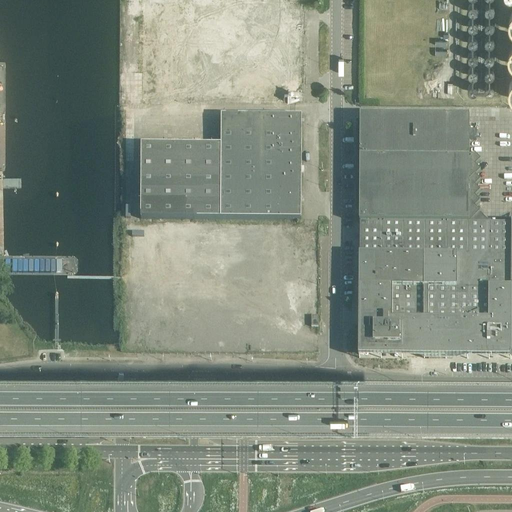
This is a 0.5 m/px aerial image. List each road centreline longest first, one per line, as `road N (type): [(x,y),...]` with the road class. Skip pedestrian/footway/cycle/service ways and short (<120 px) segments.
road 1 (motorway): [(511,404),(0,400)]
road 2 (motorway): [(0,421),(511,425)]
road 3 (unclassified): [(333,380),(336,0)]
road 4 (unknown): [(144,113),(480,110)]
road 5 (secondary): [(511,456),(191,454)]
road 6 (secondary): [(319,511),(406,486),(511,479)]
road 7 (unclassified): [(511,384),(333,380)]
road 8 (unclassified): [(123,372),(0,374)]
road 9 (secondary): [(122,453),(0,447)]
